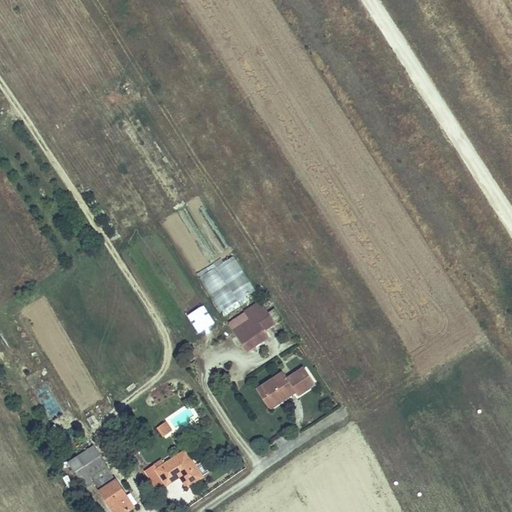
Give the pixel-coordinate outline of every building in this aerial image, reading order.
[(219,310),(254,289),(234,256),(199,278),(219,310)] [(262,301),(230,321),(246,346),(267,332),(262,323),(272,316),(262,301)] [(197,333),(214,323),(204,304),(186,314),(197,333)] [(264,386),(278,405),(295,392),(299,396),(316,383),(304,366),(289,378),(284,371),(264,386)] [(45,384),(33,391),(52,421),(63,414),(45,384)] [(258,390),(272,409),(278,405),(264,386),(258,390)] [(168,421),(159,427),(165,436),(174,430),(168,421)] [(66,462),(74,473),(100,455),(93,444),(66,462)] [(160,462),(150,469),(163,488),(172,482),(173,484),(179,481),(186,476),(188,478),(192,479),(192,478),(195,483),(205,476),(189,450),(163,467),(160,462)] [(94,463),(99,470),(106,466),(102,459),(94,463)] [(109,469),(93,479),(114,511),(128,511),(134,508),(109,469)]
